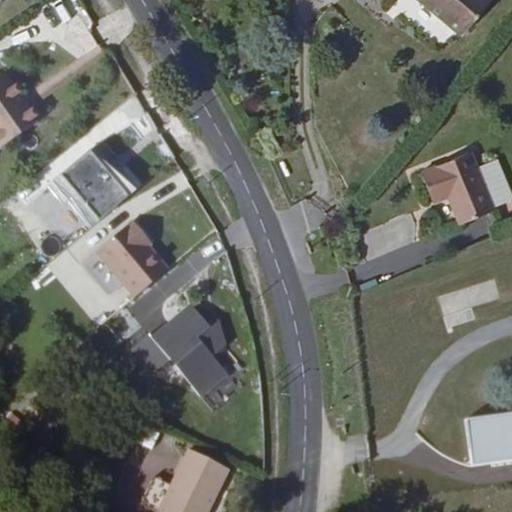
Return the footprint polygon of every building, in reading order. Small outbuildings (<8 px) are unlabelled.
[(424,0),(469,38),(502,0),(501,0),(424,0)] [(0,138),(15,163),(54,139),(16,81),(0,90),(0,138)] [(270,154),(283,149),(274,129),(262,134),(270,154)] [(113,148),(68,186),(106,233),(152,195),(136,175),(113,148)] [(475,226),(507,212),(506,210),(487,171),(480,156),(432,179),(442,199),(458,191),(475,226)] [(511,169),(508,161),(487,171),(506,210),(511,207),(511,169)] [(136,175),(152,195),(157,191),(140,171),(136,175)] [(170,260),(144,229),(105,261),(144,308),(180,278),(168,262),(170,260)] [(141,360),(163,386),(182,370),(213,406),(240,384),(225,366),(238,355),(231,329),(219,333),(204,314),(164,347),(161,343),(141,360)] [(147,429),(142,449),(166,455),(171,435),(147,429)] [(215,511),(220,503),(227,506),(240,481),(200,461),(183,494),(166,486),(155,507),(156,511),(215,511)] [(215,511),(223,511),(227,506),(220,503),(215,511)]
